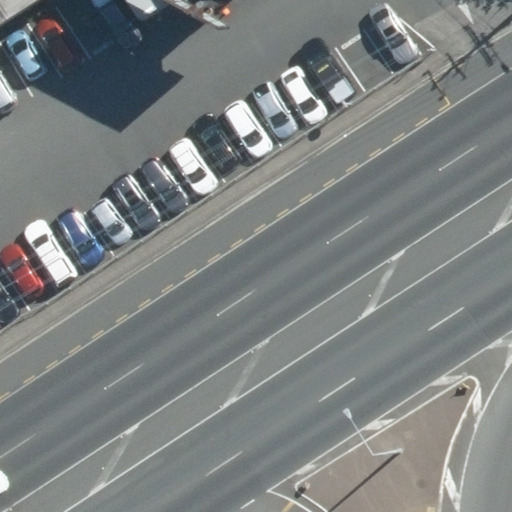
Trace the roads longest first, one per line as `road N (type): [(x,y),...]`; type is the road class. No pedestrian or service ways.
road 1 (primary): [(511,202),(132,440)]
road 2 (unclassified): [(263,511),(132,440)]
